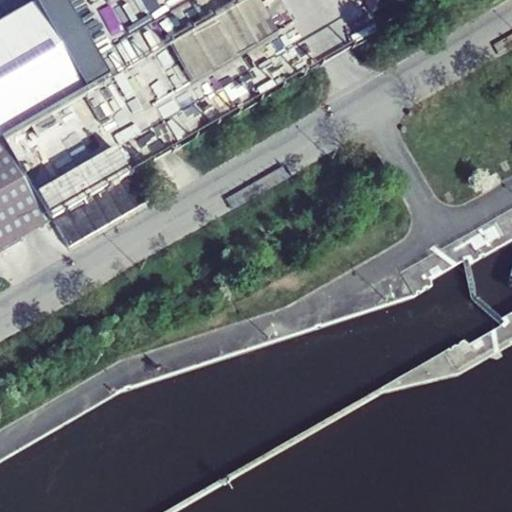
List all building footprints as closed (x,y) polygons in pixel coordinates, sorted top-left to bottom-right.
[(258,0),(242,0),(127,68),(149,107),(277,32),(258,0)] [(381,0),(361,0),(371,16),(386,7),(381,0)] [(0,141),(78,97),(27,9),(0,24),(0,141)] [(117,147),(36,193),(67,248),(148,201),(117,147)] [(0,154),(0,252),(43,229),(0,154)] [(10,248),(0,253),(0,269),(17,259),(10,248)]
